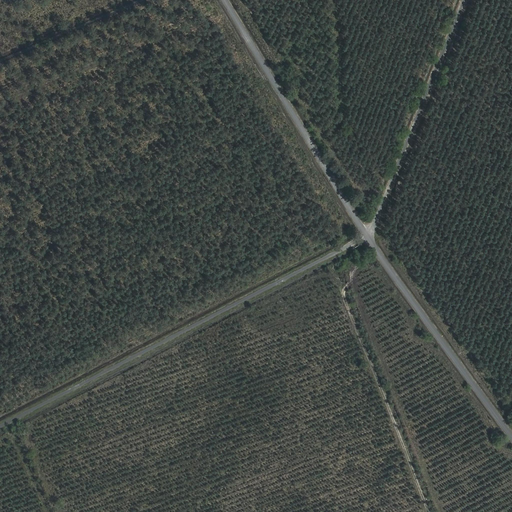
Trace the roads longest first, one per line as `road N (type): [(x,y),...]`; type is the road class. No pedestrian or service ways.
road 1 (unclassified): [(370,236),(0,426)]
road 2 (unclassified): [(226,0),(370,236)]
road 3 (unclassified): [(370,236),(466,0)]
road 4 (unclassified): [(370,236),(511,434)]
